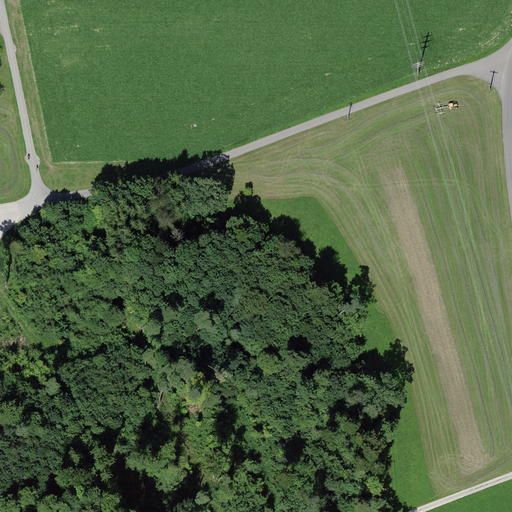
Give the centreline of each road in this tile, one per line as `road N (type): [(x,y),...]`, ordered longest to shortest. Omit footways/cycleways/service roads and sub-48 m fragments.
road 1 (track): [(511,53),(163,177),(40,202)]
road 2 (track): [(40,202),(0,0)]
